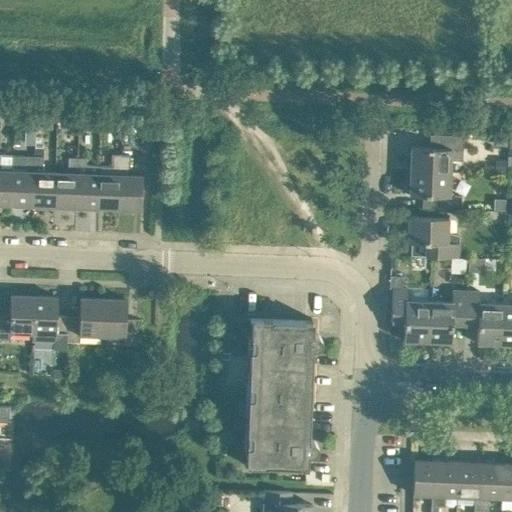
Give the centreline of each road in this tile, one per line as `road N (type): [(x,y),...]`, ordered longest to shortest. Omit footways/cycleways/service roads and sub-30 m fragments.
road 1 (residential): [(349,284),(317,267),(0,254)]
road 2 (residential): [(349,284),(374,261),(382,120)]
road 3 (residential): [(511,384),(367,379)]
road 4 (residential): [(361,511),(367,379)]
